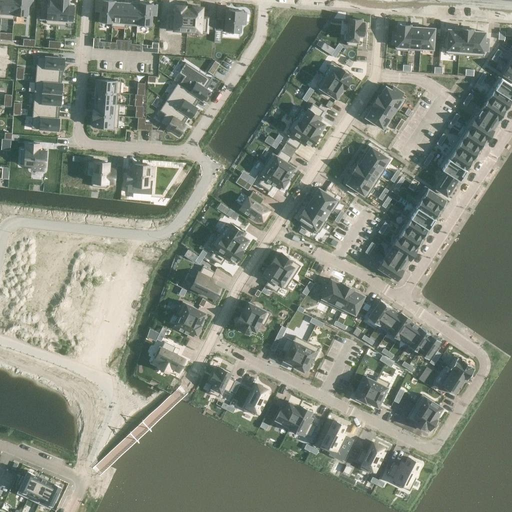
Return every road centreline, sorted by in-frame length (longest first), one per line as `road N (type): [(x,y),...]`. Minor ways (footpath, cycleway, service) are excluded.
road 1 (residential): [(208,342),(432,454),(492,359),(400,297)]
road 2 (residential): [(85,0),(78,143),(189,152),(265,36),(267,0)]
road 3 (unknown): [(0,245),(14,223),(117,233),(172,228),(206,184),(191,148)]
road 4 (residential): [(379,0),(371,77),(274,229)]
road 5 (residential): [(400,297),(511,124)]
road 6 (residential): [(400,297),(274,229)]
road 7 (residential): [(274,229),(208,342)]
road 8 (unknown): [(0,334),(83,366),(116,391)]
road 9 (residential): [(511,7),(388,0)]
